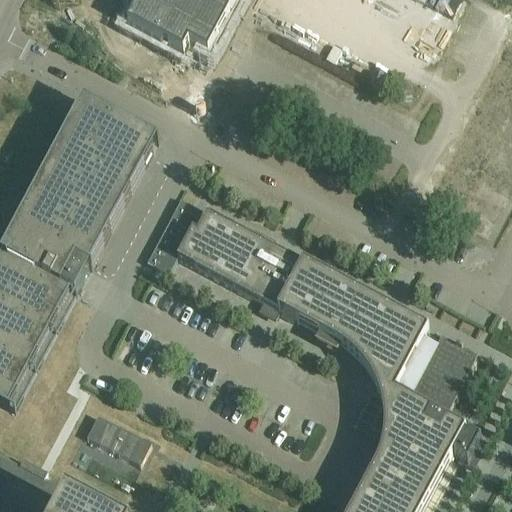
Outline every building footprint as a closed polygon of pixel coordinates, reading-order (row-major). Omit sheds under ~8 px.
[(135,15),(128,29),(148,39),(178,55),(184,58),(187,53),(190,48),(198,53),(209,59),(210,57),(210,56),(209,55),(204,53),(209,44),(211,40),(213,41),(216,42),(217,43),(223,33),(230,18),(229,17),(224,15),(231,2),(236,5),(237,6),(240,0),(151,0),(148,7),(143,4),(141,4),(135,15)] [(454,33),(388,0),(323,0),(441,59),(454,33)] [(423,0),(417,16),(439,24),(447,0),(423,0)] [(49,511),(54,504),(69,511),(97,511),(46,484),(48,479),(47,479),(46,479),(38,475),(39,474),(24,467),(22,471),(0,459),(0,409),(16,418),(78,301),(77,300),(91,274),(92,275),(160,147),(85,107),(14,239),(0,265),(0,511),(49,511)] [(511,170),(511,145),(473,130),(449,194),(481,206),(486,192),(499,197),(509,170),(511,170)] [(148,269),(148,270),(158,275),(169,281),(173,274),(178,264),(204,278),(217,285),(227,290),(243,299),(265,311),(263,314),(280,323),(282,319),(302,330),(336,349),(339,350),(341,352),(343,353),(345,354),(347,356),(349,357),(351,359),(354,361),(356,363),(358,366),(361,368),(365,373),(369,379),(373,385),(376,391),(379,397),(380,400),(381,403),(382,406),(383,409),(384,412),(375,428),(368,440),(377,445),(383,448),(385,449),(383,455),(382,461),(380,467),(377,473),(375,478),(363,500),(356,511),(427,511),(432,503),(439,490),(454,462),(457,463),(456,465),(469,472),(482,447),(469,440),(468,442),(466,440),(467,438),(465,437),(467,434),(460,431),(465,420),(454,414),(460,402),(462,403),(465,402),(467,401),(468,399),(469,397),(469,395),(468,393),(466,391),(480,367),(451,351),(437,344),(438,342),(437,341),(416,330),(403,323),(389,316),(376,308),(361,301),(365,294),(366,295),(367,294),(334,276),(333,277),(335,278),(331,285),(304,270),(288,262),(278,256),(269,251),(251,242),(233,232),(209,219),(204,229),(202,233),(196,230),(200,223),(203,217),(195,212),(192,211),(182,205),(175,217),(164,238),(148,269)] [(141,472),(152,450),(99,423),(89,443),(88,444),(89,445),(141,472)]
